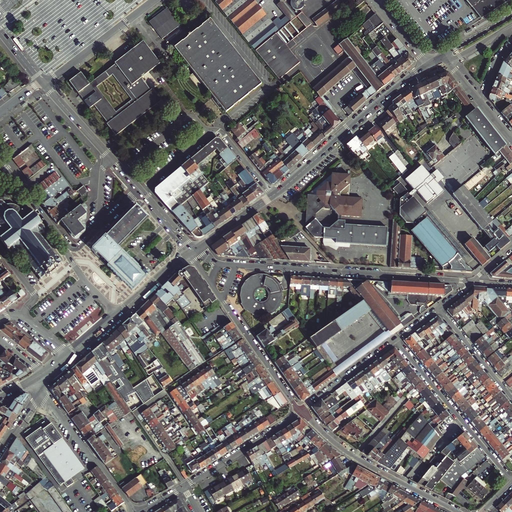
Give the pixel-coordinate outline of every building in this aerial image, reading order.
[(278,0),(280,2),(277,5),(286,16),(279,22),(276,19),(273,22),(253,0),(217,0),(215,2),(236,27),(256,50),(278,80),(300,64),(290,52),(297,46),(294,41),(314,26),(302,12),(296,17),(284,2),(286,0),(278,0)] [(303,6),(304,5),(304,4),(304,3),(304,1),(303,0),(302,0),(292,0),(292,1),(291,2),(291,4),(291,5),(292,6),(292,7),(293,8),(294,9),(295,10),(296,10),(298,10),(299,10),(300,10),(301,9),(302,8),(303,7),(303,6)] [(484,17),(507,0),(466,0),(472,7),(474,5),(484,17)] [(312,19),(317,26),(318,26),(334,13),(342,8),(342,7),(337,1),(312,19)] [(484,17),(474,5),(472,7),(480,17),(481,19),(484,17)] [(167,8),(149,22),(162,39),(180,25),(167,8)] [(364,37),(368,35),(370,33),(383,23),(375,14),(363,25),(368,31),(363,35),(364,37)] [(225,112),(262,83),(210,19),(174,48),(194,72),(189,76),(197,86),(202,83),(209,92),(214,97),(211,99),(215,104),(219,109),(221,107),(225,112)] [(403,70),(410,65),(400,53),(399,54),(392,45),(385,37),(380,41),(389,51),(390,50),(398,60),(396,61),(397,63),(403,70)] [(363,75),(367,81),(376,93),(380,89),(384,86),(372,71),(370,68),(362,58),(348,39),(339,45),(349,58),(356,67),(363,75)] [(401,44),(397,41),(392,45),(399,54),(400,53),(410,65),(413,63),(413,59),(401,44)] [(107,124),(116,136),(161,101),(152,89),(150,90),(141,78),(160,64),(143,42),(115,63),(115,64),(90,84),(81,73),(69,82),(90,108),(94,105),(108,123),(107,124)] [(399,74),(385,57),(376,45),(372,48),(373,50),(372,50),(381,61),(381,63),(394,78),(397,76),(399,74)] [(389,55),(385,57),(399,74),(403,70),(397,63),(396,64),(389,55)] [(511,69),(511,61),(507,57),(503,62),(510,68),(511,69)] [(322,96),(352,70),(356,67),(349,58),(313,89),(319,97),(321,99),(324,103),(326,106),(330,110),(332,109),(322,96)] [(377,67),(389,82),(394,78),(381,63),(379,65),(376,61),(374,63),(377,67)] [(503,62),(497,76),(511,81),(511,69),(510,68),(503,62)] [(363,75),(356,67),(352,70),(364,84),(367,81),(363,75)] [(377,67),(372,71),(384,86),(389,82),(377,67)] [(445,72),(438,76),(447,93),(447,94),(452,91),(458,86),(448,73),(445,72)] [(447,93),(438,76),(432,78),(437,88),(440,87),(444,94),(447,93)] [(511,81),(497,76),(497,77),(496,79),(495,82),(511,88),(511,85),(510,84),(511,81)] [(437,88),(432,78),(426,81),(435,99),(438,97),(434,90),(437,88)] [(19,85),(11,79),(7,83),(14,89),(19,85)] [(371,97),(376,93),(367,81),(364,84),(368,89),(344,109),(349,116),(355,111),(371,97)] [(436,100),(435,99),(426,81),(421,84),(428,99),(431,98),(432,100),(434,99),(435,100),(436,100)] [(508,95),(511,88),(495,82),(492,89),(508,95)] [(10,92),(14,89),(7,83),(4,87),(10,92)] [(430,101),(428,99),(421,84),(415,86),(420,97),(424,104),(430,101)] [(433,121),(424,104),(420,97),(415,86),(409,89),(417,104),(422,115),(427,124),(433,121)] [(466,95),(458,86),(452,91),(465,107),(471,102),(466,95)] [(2,88),(0,91),(0,95),(3,98),(8,94),(2,88)] [(409,89),(401,95),(411,109),(413,107),(409,101),(411,100),(415,106),(417,104),(409,89)] [(508,95),(492,89),(489,96),(489,97),(489,98),(489,99),(490,100),(493,104),(496,97),(499,98),(500,95),(508,99),(508,100),(509,101),(511,104),(511,103),(511,95),(511,96),(508,95)] [(412,111),(411,109),(401,95),(396,99),(408,114),(410,113),(412,116),(415,115),(412,111)] [(405,116),(408,114),(396,99),(392,102),(394,105),(404,118),(406,117),(405,116)] [(511,103),(511,104),(501,113),(505,118),(511,111),(511,103)] [(404,118),(394,105),(389,109),(398,121),(400,122),(405,118),(404,118)] [(316,110),(330,126),(333,130),(338,126),(341,123),(333,114),(330,110),(326,106),(322,109),(320,107),(316,110)] [(395,124),(398,121),(389,109),(386,112),(389,116),(395,124)] [(476,109),(465,118),(481,138),(494,155),(505,146),(495,133),(476,109)] [(311,120),(313,122),(317,127),(325,138),(333,130),(330,126),(326,130),(319,121),(322,118),(316,110),(308,117),(311,120)] [(379,124),(385,132),(395,124),(389,116),(379,124)] [(317,127),(313,122),(311,124),(315,129),(311,133),(320,142),(325,138),(317,127)] [(231,130),(236,136),(244,130),(241,127),(240,128),(237,125),(231,130)] [(368,132),(375,140),(377,143),(384,137),(375,126),(368,132)] [(301,128),(299,130),(300,131),(314,147),(316,145),(320,142),(311,133),(308,130),(305,133),(301,128)] [(238,138),(245,132),(244,130),(236,136),(238,138)] [(297,133),(294,136),(309,152),(314,147),(300,131),(298,132),(299,133),(298,134),(297,133)] [(247,135),(245,132),(238,138),(235,140),(236,141),(237,143),(240,140),(243,138),(246,136),(247,135)] [(358,140),(365,148),(375,140),(368,132),(358,140)] [(461,143),(453,133),(453,132),(450,138),(449,142),(454,149),(461,143)] [(295,151),(302,159),(309,152),(294,136),(293,134),(285,140),(295,151)] [(366,150),(365,148),(358,140),(356,138),(346,146),(351,152),(354,155),(358,159),(367,151),(366,150)] [(196,167),(216,150),(220,154),(227,148),(220,139),(216,139),(208,146),(190,161),(196,167)] [(262,144),(263,146),(268,152),(271,149),(271,148),(265,141),(262,144)] [(278,145),(282,150),(295,165),(297,163),(302,159),(295,151),(290,156),(279,144),(278,145)] [(426,153),(432,160),(435,164),(444,157),(433,144),(428,148),(430,150),(426,153)] [(31,146),(19,155),(21,158),(23,161),(36,151),(34,149),(31,146)] [(495,158),(496,159),(501,154),(508,149),(505,146),(494,155),(492,157),(493,159),(495,158)] [(220,160),(223,165),(226,163),(229,166),(230,165),(236,160),(235,159),(227,148),(220,154),(220,155),(222,158),(220,160)] [(509,165),(511,162),(511,154),(508,149),(501,154),(504,159),(493,167),(495,170),(493,172),(496,176),(497,175),(509,165)] [(286,159),(283,163),(289,171),(295,165),(282,150),(281,151),(282,152),(281,153),(286,159)] [(278,169),(283,176),(289,171),(283,163),(278,157),(275,153),(269,157),(270,158),(274,163),(275,163),(279,169),(278,169)] [(403,175),(408,170),(394,153),(389,158),(403,175)] [(264,166),(277,182),(283,176),(278,169),(279,169),(275,163),(274,163),(270,158),(265,163),(261,157),(259,160),(260,161),(264,166)] [(32,172),(34,175),(47,165),(42,160),(30,169),(32,172)] [(190,161),(181,168),(200,190),(204,187),(209,182),(207,181),(196,167),(190,161)] [(255,165),(259,170),(264,166),(260,161),(255,165)] [(421,165),(404,179),(414,190),(415,189),(417,192),(426,203),(431,199),(432,200),(443,191),(437,184),(439,182),(432,174),(430,175),(421,165)] [(274,185),(277,182),(264,166),(259,170),(271,185),(274,185)] [(200,190),(181,168),(156,189),(156,193),(170,209),(172,212),(181,206),(186,201),(187,200),(192,196),(200,190)] [(467,191),(469,190),(476,184),(483,178),(487,175),(483,169),(462,186),(463,186),(467,191)] [(40,195),(48,188),(61,179),(55,172),(35,188),(40,195)] [(488,184),(495,177),(491,172),(487,175),(483,178),(488,184)] [(215,174),(207,181),(209,182),(212,180),(217,176),(215,174)] [(247,182),(245,184),(256,199),(264,194),(254,181),(248,174),(243,177),(247,182)] [(348,198),(350,176),(331,175),(307,195),(307,203),(315,196),(326,196),(325,206),(329,207),(338,216),(337,221),(341,221),(342,216),(360,218),(362,199),(348,198)] [(246,193),(242,195),(249,204),(256,199),(245,184),(244,183),(243,184),(242,183),(243,182),(242,180),(242,181),(240,178),(238,180),(239,182),(239,183),(246,193)] [(442,268),(442,270),(472,272),(472,271),(464,261),(429,221),(430,220),(428,217),(426,219),(423,215),(426,213),(413,197),(412,198),(411,197),(408,195),(408,194),(409,193),(401,183),(393,189),(401,199),(400,200),(399,216),(406,224),(413,224),(416,227),(411,232),(434,259),(441,267),(442,268)] [(235,195),(237,198),(244,208),(249,204),(242,195),(239,191),(237,192),(235,189),(237,188),(234,184),(229,187),(235,195)] [(83,196),(89,191),(85,185),(78,190),(83,196)] [(500,251),(510,242),(507,239),(501,233),(492,221),(463,186),(453,194),(480,227),(482,230),(492,241),(486,246),(491,251),(496,247),(500,251)] [(53,194),(48,188),(40,195),(43,199),(40,202),(48,213),(49,213),(49,214),(60,205),(74,194),(70,189),(55,202),(54,201),(55,200),(52,195),(53,194)] [(192,196),(199,205),(200,207),(204,204),(206,208),(210,205),(209,204),(208,201),(202,192),(200,190),(192,196)] [(18,252),(19,251),(22,255),(21,256),(22,256),(26,260),(25,261),(26,261),(30,265),(29,266),(29,267),(30,266),(34,270),(33,271),(33,272),(34,271),(36,273),(35,273),(35,274),(36,273),(40,279),(39,279),(40,280),(41,279),(41,280),(42,280),(41,279),(46,275),(46,276),(47,277),(48,277),(49,276),(50,276),(57,271),(56,270),(57,270),(58,269),(58,268),(58,267),(57,266),(61,263),(62,264),(62,263),(63,262),(62,262),(61,262),(57,257),(58,256),(57,256),(55,255),(56,254),(55,253),(55,254),(51,249),(52,249),(52,248),(51,249),(47,244),(48,244),(48,243),(47,244),(43,239),(44,239),(44,238),(43,239),(40,235),(41,235),(42,234),(43,234),(43,233),(44,234),(45,233),(44,232),(44,231),(45,230),(44,228),(44,227),(45,227),(44,226),(43,227),(42,225),(43,225),(42,224),(43,223),(42,223),(41,223),(34,214),(35,214),(34,213),(33,213),(32,213),(32,212),(31,211),(32,210),(31,210),(30,210),(28,210),(27,210),(26,210),(26,209),(25,209),(25,210),(24,211),(23,212),(23,213),(22,212),(23,211),(21,210),(20,209),(18,208),(19,207),(18,207),(18,208),(16,207),(15,206),(15,205),(14,205),(14,204),(10,199),(10,198),(9,199),(5,193),(5,192),(4,193),(0,196),(0,228),(0,229),(1,228),(1,229),(0,229),(0,241),(1,242),(7,249),(7,250),(6,251),(7,251),(8,251),(9,251),(10,252),(10,253),(10,254),(10,255),(11,254),(12,254),(13,255),(14,255),(15,255),(15,256),(16,255),(16,254),(17,254),(18,253),(18,252)] [(236,213),(224,195),(222,193),(220,194),(225,201),(222,203),(223,205),(232,216),(235,214),(236,213)] [(226,194),(224,195),(236,213),(244,208),(237,198),(234,200),(232,197),(230,199),(226,194)] [(192,196),(187,200),(194,209),(199,205),(192,196)] [(306,214),(316,214),(325,206),(326,196),(315,196),(307,203),(306,214)] [(63,207),(60,205),(49,214),(53,219),(65,210),(67,208),(75,202),(73,200),(68,204),(67,204),(63,207)] [(222,223),(227,220),(214,202),(213,201),(209,204),(210,205),(222,223)] [(214,202),(227,220),(232,216),(223,205),(220,207),(216,201),(214,202)] [(82,229),(85,229),(86,214),(87,207),(84,204),(84,203),(71,214),(69,216),(61,222),(68,232),(73,238),(74,239),(80,234),(80,230),(82,229)] [(104,256),(110,262),(107,266),(114,272),(132,290),(146,277),(146,276),(137,267),(137,266),(131,260),(131,261),(118,248),(129,236),(147,218),(148,218),(149,218),(136,205),(135,205),(136,206),(103,240),(102,239),(104,242),(103,243),(103,244),(102,245),(102,246),(101,247),(101,248),(101,250),(101,251),(102,252),(102,253),(103,255),(104,256)] [(215,228),(222,223),(210,205),(206,208),(202,211),(203,212),(211,224),(211,223),(215,228)] [(193,220),(181,206),(172,212),(193,235),(194,236),(195,237),(196,237),(197,237),(198,238),(199,238),(200,238),(201,238),(202,237),(203,237),(204,236),(196,224),(193,220)] [(65,210),(53,219),(57,225),(58,225),(58,224),(61,222),(69,216),(65,210)] [(426,213),(423,215),(426,219),(428,217),(430,220),(429,221),(464,261),(469,257),(429,210),(426,213)] [(203,218),(196,224),(204,236),(206,234),(215,228),(211,223),(211,224),(203,212),(201,214),(203,218)] [(267,226),(259,213),(253,218),(261,230),(267,226)] [(246,222),(241,225),(246,233),(254,248),(263,242),(257,232),(261,230),(253,218),(246,222)] [(315,219),(306,219),(305,228),(314,238),(323,238),(323,239),(336,240),(336,243),(350,244),(386,247),(387,228),(345,225),(345,221),(341,221),(337,221),(329,229),(324,229),(315,219)] [(412,236),(406,235),(407,232),(401,232),(401,229),(393,220),(392,229),(392,237),(390,267),(422,269),(422,259),(422,258),(411,257),(412,236)] [(230,231),(231,232),(242,248),(243,247),(242,245),(240,241),(241,240),(252,259),(260,259),(254,248),(246,233),(241,225),(240,224),(230,231)] [(290,240),(301,232),(296,225),(287,231),(285,233),(290,240)] [(504,230),(501,233),(507,239),(510,237),(505,231),(504,230)] [(242,248),(231,232),(223,238),(235,255),(235,257),(249,258),(249,257),(242,248)] [(267,239),(263,242),(254,248),(260,259),(289,261),(281,248),(280,247),(276,239),(273,235),(267,239)] [(235,255),(223,238),(212,246),(219,256),(235,257),(235,255)] [(462,244),(482,266),(490,259),(486,255),(482,250),(472,238),(466,243),(465,242),(462,244)] [(107,266),(110,262),(104,256),(103,255),(102,253),(102,252),(101,251),(101,250),(101,248),(101,247),(102,246),(102,245),(103,244),(103,243),(104,242),(102,239),(91,250),(107,266)] [(349,248),(350,244),(336,243),(336,240),(323,239),(323,243),(324,246),(328,246),(336,251),(339,247),(349,248)] [(486,246),(482,250),(486,255),(491,251),(486,246)] [(310,250),(281,248),(289,261),(301,262),(309,262),(310,250)] [(433,260),(433,267),(441,267),(434,259),(433,260)] [(490,274),(492,277),(511,278),(511,266),(510,264),(509,266),(505,261),(490,274)] [(190,286),(182,292),(191,304),(182,310),(190,320),(203,311),(202,309),(205,307),(206,309),(217,301),(212,294),(194,269),(188,268),(181,271),(182,273),(181,273),(180,272),(180,273),(179,273),(178,274),(178,276),(177,276),(181,280),(183,278),(190,286)] [(0,282),(3,280),(8,277),(11,275),(9,272),(8,271),(0,276),(0,282)] [(168,282),(173,288),(175,286),(182,292),(190,286),(183,278),(181,280),(177,276),(176,274),(171,279),(168,282)] [(281,287),(279,284),(278,282),(274,278),(267,275),(260,274),(253,276),(252,277),(247,281),(246,282),(242,288),(241,295),(242,303),(247,310),(248,311),(253,314),(253,315),(261,317),(261,316),(268,315),(269,316),(275,312),(278,309),(279,307),(280,305),(281,304),(282,301),(282,298),(282,297),(282,291),(281,287)] [(301,290),(302,276),(298,276),(292,276),(290,286),(297,287),(297,293),(301,293),(301,290)] [(311,277),(302,276),(301,290),(307,290),(307,296),(310,296),(311,277)] [(320,286),(320,278),(311,277),(310,296),(309,302),(311,302),(311,298),(312,298),(312,296),(313,288),(317,288),(316,293),(319,293),(320,286)] [(328,287),(329,278),(320,278),(320,286),(328,287)] [(337,295),(338,279),(329,278),(328,287),(328,294),(330,294),(337,295)] [(309,339),(313,344),(316,348),(317,350),(321,355),(325,360),(329,365),(329,366),(334,363),(321,345),(325,342),(370,311),(371,309),(377,317),(376,318),(386,330),(387,331),(388,330),(392,335),(398,331),(415,318),(412,314),(408,313),(401,319),(399,316),(396,319),(387,307),(368,284),(370,281),(347,279),(364,300),(355,306),(352,308),(340,317),(335,321),(325,327),(315,334),(309,339)] [(345,279),(343,279),(342,287),(348,288),(353,294),(353,295),(358,301),(353,304),(355,306),(364,300),(347,279),(345,279)] [(7,293),(5,295),(12,304),(13,303),(18,300),(14,295),(3,280),(0,282),(0,286),(1,285),(7,293)] [(391,282),(378,281),(377,284),(388,293),(408,294),(407,299),(407,300),(410,305),(423,306),(425,304),(426,305),(420,310),(419,312),(421,314),(429,308),(427,305),(432,301),(432,295),(442,296),(443,297),(453,290),(451,285),(428,284),(391,282)] [(173,288),(168,282),(161,289),(167,295),(169,294),(173,298),(174,298),(182,310),(191,304),(182,292),(175,286),(173,288)] [(474,287),(474,289),(472,309),(476,309),(476,310),(476,311),(478,312),(477,312),(483,312),(483,310),(482,310),(482,308),(478,308),(478,300),(483,301),(484,301),(486,300),(486,290),(486,288),(474,287)] [(0,296),(2,299),(0,299),(0,301),(5,308),(12,304),(5,295),(0,288),(0,296)] [(507,288),(490,288),(492,290),(493,291),(496,296),(497,297),(501,303),(502,304),(506,301),(506,299),(507,288)] [(25,294),(21,289),(14,295),(18,300),(25,294)] [(167,295),(161,289),(158,292),(155,295),(165,306),(173,298),(169,294),(167,295)] [(468,293),(462,298),(466,303),(471,310),(472,309),(474,289),(468,293)] [(486,300),(484,301),(496,317),(493,319),(489,322),(493,327),(496,324),(510,313),(505,307),(502,304),(501,303),(497,297),(496,296),(493,291),(492,290),(486,290),(486,300)] [(151,299),(149,300),(151,303),(170,329),(178,323),(174,316),(165,306),(155,295),(151,299)] [(462,298),(457,301),(463,310),(469,317),(470,317),(474,313),(471,310),(466,303),(462,298)] [(151,303),(149,300),(141,309),(155,327),(165,339),(170,345),(184,363),(185,365),(190,371),(196,367),(180,345),(170,329),(151,303)] [(457,301),(452,305),(458,313),(462,318),(464,316),(466,319),(469,317),(463,310),(457,301)] [(399,316),(390,304),(387,307),(396,319),(399,316)] [(458,313),(452,305),(447,308),(447,311),(459,325),(462,322),(465,326),(467,324),(464,321),(462,318),(459,320),(455,315),(458,313)] [(265,347),(268,345),(270,346),(273,344),(273,341),(294,326),(296,329),(300,325),(299,324),(298,323),(288,308),(282,313),(289,322),(290,321),(291,322),(280,330),(275,334),(273,332),(275,331),(272,326),(269,327),(270,329),(269,332),(267,330),(257,337),(264,348),(265,347)] [(161,342),(165,339),(155,327),(141,309),(135,314),(143,323),(142,324),(146,329),(147,330),(150,327),(161,342)] [(501,329),(511,320),(511,316),(511,315),(510,313),(496,324),(501,329)] [(130,319),(147,338),(150,335),(145,329),(146,329),(142,324),(143,323),(135,314),(130,319)] [(437,316),(433,319),(444,331),(446,330),(449,333),(446,335),(447,337),(448,338),(453,334),(439,317),(437,316)] [(133,333),(141,343),(143,341),(147,338),(130,319),(129,319),(129,320),(123,325),(122,326),(130,336),(133,333)] [(433,319),(429,322),(440,335),(442,333),(443,335),(444,333),(443,332),(444,331),(433,319)] [(471,321),(469,322),(467,324),(465,326),(462,328),(466,333),(475,325),(471,320),(471,321)] [(511,328),(511,320),(501,329),(505,334),(511,328)] [(482,323),(480,321),(475,325),(484,335),(488,331),(482,323)] [(429,322),(425,325),(436,338),(437,339),(438,338),(437,336),(440,335),(429,322)] [(0,330),(11,339),(18,329),(11,323),(9,323),(5,326),(4,325),(0,330)] [(178,323),(170,329),(180,345),(184,342),(185,345),(190,341),(180,326),(178,323)] [(215,337),(217,340),(235,328),(234,325),(232,323),(214,335),(215,337)] [(436,338),(425,325),(421,328),(431,341),(436,338)] [(125,340),(137,358),(142,354),(147,350),(149,349),(143,341),(141,343),(133,333),(130,336),(122,326),(119,328),(117,330),(125,340)] [(235,328),(217,340),(220,345),(227,340),(239,332),(238,331),(235,328)] [(427,346),(432,342),(431,341),(421,328),(416,332),(421,339),(423,337),(427,342),(428,341),(428,342),(425,344),(427,346)] [(18,329),(11,339),(18,345),(25,335),(18,329)] [(478,348),(491,338),(490,336),(494,333),(491,329),(488,331),(484,335),(474,343),(478,348)] [(377,347),(392,335),(388,330),(387,331),(386,330),(361,349),(332,370),(337,376),(344,371),(365,355),(377,347)] [(124,341),(117,331),(112,335),(121,348),(122,349),(124,348),(127,352),(130,350),(124,341)] [(239,332),(227,340),(229,342),(222,347),(224,350),(242,337),(239,332)] [(404,341),(410,349),(417,343),(418,342),(420,341),(421,340),(421,339),(416,332),(404,341)] [(453,334),(448,338),(442,343),(441,344),(437,348),(438,350),(442,347),(444,349),(457,339),(453,334)] [(49,354),(25,335),(18,345),(42,363),(49,354)] [(121,348),(112,335),(108,339),(102,344),(112,357),(119,368),(124,365),(114,350),(117,349),(118,350),(121,348)] [(482,353),(495,343),(493,340),(496,338),(494,335),(491,338),(478,348),(482,353)] [(239,347),(246,343),(243,339),(236,343),(237,345),(231,349),(233,351),(239,347)] [(460,342),(457,339),(444,349),(440,352),(442,354),(442,355),(446,352),(447,354),(460,343),(460,342)] [(185,345),(184,342),(180,345),(196,367),(205,362),(193,344),(190,341),(185,345)] [(325,342),(321,345),(334,363),(338,360),(325,342)] [(241,350),(233,355),(234,357),(230,359),(232,362),(233,364),(237,361),(239,360),(238,358),(251,350),(246,343),(239,347),(241,350)] [(423,350),(417,343),(410,349),(414,353),(416,356),(423,350)] [(464,347),(460,343),(447,354),(451,358),(464,347)] [(499,347),(495,343),(482,353),(486,358),(499,347)] [(95,350),(92,353),(104,370),(112,382),(113,384),(117,381),(121,386),(117,389),(119,393),(127,403),(131,402),(128,396),(136,393),(144,404),(155,396),(146,379),(133,388),(119,368),(112,357),(102,344),(95,350)] [(230,347),(225,351),(230,359),(234,357),(233,355),(231,352),(233,351),(231,349),(230,347)] [(455,363),(468,352),(464,347),(451,358),(453,360),(455,363)] [(382,356),(388,364),(400,354),(395,348),(393,348),(382,356)] [(423,350),(416,356),(420,360),(428,354),(424,349),(423,350)] [(142,354),(137,358),(145,369),(149,365),(145,359),(150,356),(147,350),(142,354)] [(253,353),(251,350),(238,358),(239,360),(237,361),(238,363),(239,364),(244,361),(254,354),(253,353)] [(4,352),(0,356),(0,368),(1,369),(13,375),(13,366),(16,359),(6,351),(4,352)] [(431,351),(428,354),(420,360),(423,365),(434,356),(433,354),(431,351)] [(437,357),(442,354),(440,352),(434,356),(423,365),(427,369),(439,360),(437,357)] [(471,356),(468,352),(455,363),(458,367),(471,356)] [(493,367),(505,357),(503,354),(500,357),(496,352),(487,359),(493,367)] [(104,386),(112,382),(104,370),(92,353),(87,357),(84,359),(90,368),(91,367),(100,380),(104,386)] [(244,361),(239,364),(243,370),(247,367),(258,360),(254,354),(244,361)] [(283,356),(275,362),(274,363),(278,368),(294,357),(292,354),(285,359),(283,356)] [(405,360),(400,354),(388,364),(387,365),(391,370),(405,360)] [(278,368),(282,374),(296,364),(293,360),(297,358),(296,356),(294,357),(278,368)] [(381,358),(377,360),(387,373),(388,373),(391,370),(387,365),(388,364),(382,356),(381,358)] [(475,361),(471,356),(458,367),(455,370),(456,371),(457,372),(461,369),(462,371),(475,361)] [(497,372),(504,367),(511,361),(511,359),(511,356),(507,359),(505,357),(493,367),(497,372)] [(27,368),(16,359),(13,366),(13,375),(12,380),(19,376),(27,372),(27,368)] [(94,384),(100,380),(91,367),(90,368),(84,359),(78,364),(75,366),(86,380),(89,385),(91,387),(94,384)] [(158,359),(154,362),(156,366),(147,373),(148,375),(150,375),(153,373),(158,369),(162,366),(158,359)] [(428,371),(431,374),(444,363),(440,359),(439,360),(427,369),(428,371)] [(261,364),(258,360),(247,367),(243,370),(245,373),(239,376),(241,378),(245,375),(248,373),(252,371),(251,370),(261,364)] [(377,360),(372,364),(386,382),(388,381),(384,377),(388,374),(387,373),(377,360)] [(405,360),(391,370),(388,373),(390,376),(393,374),(397,371),(399,374),(409,365),(405,360)] [(431,374),(435,379),(448,368),(446,365),(449,362),(448,361),(447,361),(446,362),(445,362),(444,363),(431,374)] [(478,365),(475,361),(462,371),(466,376),(469,373),(478,365)] [(266,371),(261,364),(251,370),(252,371),(248,373),(245,375),(248,380),(244,383),(245,385),(266,371)] [(296,364),(282,374),(283,375),(286,379),(295,373),(299,370),(300,369),(298,367),(293,370),(292,369),(297,365),(296,364)] [(386,382),(372,364),(367,368),(379,383),(382,381),(384,384),(386,382)] [(409,365),(399,374),(396,376),(400,382),(414,371),(409,365)] [(448,368),(435,379),(439,384),(448,376),(446,374),(453,368),(451,365),(448,368)] [(482,369),(478,365),(469,373),(466,376),(468,378),(470,376),(471,378),(482,369)] [(73,377),(77,383),(80,381),(83,385),(85,388),(89,385),(86,380),(75,366),(71,370),(75,375),(73,377)] [(162,366),(158,369),(163,376),(161,377),(159,375),(157,377),(164,387),(172,381),(168,376),(169,375),(162,366)] [(210,366),(205,369),(207,372),(211,378),(215,383),(217,386),(222,383),(210,366)] [(365,370),(362,371),(377,391),(378,390),(376,386),(377,385),(379,387),(381,386),(379,383),(367,368),(365,370)] [(13,375),(1,369),(0,371),(0,378),(4,385),(12,380),(13,375)] [(207,372),(205,369),(200,372),(206,381),(210,387),(212,385),(215,383),(211,378),(207,372)] [(470,379),(469,380),(473,385),(480,378),(486,374),(484,372),(482,369),(471,378),(470,379)] [(71,370),(64,376),(76,392),(74,394),(78,398),(82,404),(83,403),(84,404),(87,402),(83,398),(87,395),(77,383),(73,377),(75,375),(71,370)] [(311,385),(297,395),(301,401),(304,401),(337,376),(332,370),(312,385),(311,385)] [(249,389),(257,384),(269,376),(266,371),(245,385),(243,386),(241,388),(242,390),(246,387),(248,386),(249,387),(248,387),(249,389)] [(362,371),(357,375),(367,389),(370,393),(373,391),(374,393),(377,391),(362,371)] [(414,371),(400,382),(397,385),(399,387),(408,380),(410,383),(418,376),(414,371)] [(200,372),(196,376),(201,384),(205,390),(210,387),(206,381),(200,372)] [(286,379),(290,384),(299,378),(303,375),(301,372),(297,375),(295,373),(286,379)] [(439,384),(443,388),(456,378),(452,373),(448,376),(439,384)] [(476,389),(489,378),(486,374),(480,378),(473,385),(476,389)] [(367,389),(357,375),(352,379),(362,392),(367,389)] [(76,392),(64,376),(59,380),(71,397),(74,394),(76,392)] [(196,376),(191,379),(197,387),(201,393),(205,390),(201,384),(196,376)] [(249,389),(253,395),(262,389),(273,382),(269,376),(257,384),(249,389)] [(422,381),(418,376),(410,383),(403,388),(401,390),(401,391),(403,393),(406,390),(408,393),(414,388),(422,381)] [(299,378),(290,384),(293,390),(307,380),(305,377),(300,381),(299,378)] [(443,388),(447,393),(460,382),(456,378),(443,388)] [(493,382),(489,378),(476,389),(475,390),(473,392),(475,394),(478,392),(480,394),(493,382)] [(191,379),(186,382),(192,390),(196,396),(198,395),(200,398),(203,396),(201,393),(197,387),(191,379)] [(70,397),(71,397),(59,380),(56,383),(65,396),(68,399),(70,397)] [(307,380),(293,390),(297,395),(311,385),(307,380)] [(460,382),(447,393),(450,397),(451,398),(464,387),(462,385),(465,382),(463,380),(461,382),(460,382)] [(419,393),(427,387),(422,381),(414,388),(408,393),(413,398),(419,393)] [(112,382),(104,386),(105,387),(118,405),(125,416),(132,411),(127,403),(119,393),(117,389),(113,384),(112,382)] [(192,390),(186,382),(181,385),(185,391),(187,393),(188,394),(190,398),(191,399),(196,396),(192,390)] [(279,391),(273,382),(262,389),(269,399),(280,392),(279,391)] [(497,387),(493,382),(480,394),(483,398),(497,387)] [(65,396),(56,383),(51,388),(50,390),(56,397),(59,401),(65,396)] [(345,390),(348,395),(352,400),(357,396),(347,383),(342,387),(336,391),(339,395),(345,390)] [(178,391),(177,389),(169,394),(173,399),(185,391),(181,385),(179,387),(181,390),(178,391)] [(433,395),(427,387),(419,393),(422,398),(419,400),(422,404),(433,395)] [(464,387),(451,398),(455,403),(468,392),(466,390),(464,387)] [(491,400),(501,392),(497,387),(483,398),(486,401),(487,403),(488,402),(491,400)] [(400,389),(396,394),(400,399),(404,395),(403,393),(401,391),(401,390),(400,389)] [(178,406),(185,401),(183,398),(188,394),(187,393),(185,391),(173,399),(178,406)] [(280,392),(269,399),(267,401),(268,402),(279,409),(288,403),(280,392)] [(468,392),(455,403),(459,408),(471,398),(468,395),(469,394),(468,392)] [(491,400),(488,402),(489,403),(488,404),(485,407),(486,407),(487,408),(487,409),(488,410),(491,407),(504,396),(501,392),(491,400)] [(330,394),(311,407),(315,412),(325,404),(325,405),(334,399),(331,395),(333,393),(330,394)] [(15,401),(14,401),(23,406),(29,396),(26,394),(25,395),(25,394),(21,397),(19,398),(18,399),(18,398),(15,400),(15,401)] [(400,399),(396,394),(392,398),(397,403),(400,399)] [(433,395),(422,404),(427,410),(421,415),(422,416),(431,409),(439,402),(433,395)] [(59,401),(64,408),(73,401),(70,397),(68,399),(65,396),(59,401)] [(340,409),(322,422),(327,426),(342,414),(341,412),(342,411),(343,413),(350,409),(360,401),(357,396),(352,400),(340,409)] [(504,396),(491,407),(493,409),(490,412),(491,413),(491,414),(492,414),(495,411),(498,409),(508,401),(504,396)] [(471,398),(459,408),(463,413),(475,402),(476,402),(472,397),(471,398)] [(68,414),(74,409),(73,407),(76,404),(78,407),(82,404),(78,398),(73,401),(64,408),(68,414)] [(397,403),(392,398),(387,403),(393,407),(397,403)] [(325,404),(315,412),(319,417),(336,404),(337,403),(334,399),(325,405),(325,404)] [(414,406),(410,402),(409,400),(405,405),(409,409),(410,410),(414,406)] [(8,409),(9,410),(17,415),(23,406),(14,401),(11,405),(8,404),(3,407),(8,409)] [(185,401),(178,406),(183,414),(190,408),(192,407),(195,405),(194,404),(193,402),(188,406),(185,401)] [(360,401),(350,409),(353,413),(354,412),(363,405),(360,401)] [(372,405),(367,409),(381,422),(389,412),(382,406),(377,402),(377,401),(372,405)] [(499,416),(511,405),(510,403),(508,401),(498,409),(495,411),(497,413),(498,414),(499,416)] [(393,407),(387,403),(387,402),(382,406),(389,412),(393,407)] [(442,406),(439,402),(431,409),(437,415),(427,422),(429,424),(446,410),(442,406)] [(475,402),(463,413),(467,417),(479,407),(475,402)] [(78,407),(74,409),(68,414),(72,419),(76,415),(77,416),(82,412),(88,420),(94,415),(92,413),(84,404),(83,403),(82,404),(78,407)] [(103,403),(97,408),(99,411),(105,406),(103,403)] [(155,404),(141,414),(145,419),(159,409),(155,404)] [(336,404),(319,417),(320,419),(322,422),(340,409),(336,404)] [(118,405),(111,410),(118,419),(119,420),(125,416),(118,405)] [(192,407),(190,408),(183,414),(188,421),(195,416),(192,411),(197,408),(197,407),(195,405),(192,407)] [(197,407),(197,408),(200,412),(202,414),(205,411),(200,405),(197,407)] [(503,420),(511,412),(511,405),(499,416),(503,420)] [(101,416),(102,417),(106,414),(109,411),(105,406),(99,411),(97,413),(94,415),(88,420),(78,428),(80,431),(91,422),(92,423),(101,416)] [(3,407),(0,408),(0,411),(1,413),(0,413),(0,416),(3,418),(4,417),(5,415),(9,410),(8,409),(3,407)] [(479,407),(467,417),(469,420),(471,422),(487,409),(487,408),(486,407),(482,410),(480,407),(479,407)] [(270,425),(265,418),(261,412),(260,410),(257,412),(255,408),(252,410),(257,418),(264,429),(270,425)] [(159,409),(145,419),(148,424),(156,418),(155,416),(161,412),(159,409)] [(342,414),(327,426),(332,431),(338,427),(337,426),(339,424),(338,423),(347,416),(348,417),(353,413),(350,409),(343,413),(342,414)] [(487,409),(471,422),(475,427),(488,416),(486,414),(487,413),(488,415),(491,413),(490,412),(488,410),(487,409)] [(9,410),(5,415),(9,417),(8,419),(7,422),(12,425),(18,416),(17,415),(9,410)] [(118,419),(111,410),(109,411),(106,414),(113,422),(115,421),(118,419)] [(249,417),(249,418),(259,432),(264,429),(257,418),(252,410),(251,411),(253,415),(249,417)] [(450,415),(446,410),(429,424),(430,425),(431,427),(435,424),(436,425),(432,428),(433,430),(437,427),(443,422),(442,422),(450,415)] [(78,428),(88,420),(82,412),(77,416),(76,415),(72,419),(71,419),(78,428)] [(511,412),(503,420),(506,425),(511,420),(511,412)] [(148,424),(152,429),(166,419),(162,414),(156,418),(148,424)] [(274,422),(276,421),(272,414),(265,418),(270,425),(274,422)] [(407,430),(399,439),(409,447),(410,448),(415,452),(419,456),(432,444),(440,438),(433,430),(432,428),(431,427),(430,425),(429,424),(427,422),(422,416),(421,415),(421,414),(411,426),(407,430)] [(84,436),(96,427),(95,427),(94,425),(103,418),(102,417),(101,416),(92,423),(91,422),(80,431),(83,434),(84,436)] [(198,420),(195,416),(188,421),(193,428),(205,419),(205,418),(203,416),(198,420)] [(488,416),(475,427),(479,432),(492,421),(488,416)] [(3,418),(2,419),(0,422),(8,428),(9,429),(12,425),(7,422),(8,419),(4,417),(3,418)] [(238,423),(240,426),(248,439),(254,436),(244,421),(242,418),(239,419),(241,422),(238,423)] [(249,418),(244,421),(254,436),(257,433),(259,432),(249,418)] [(166,419),(152,429),(155,434),(169,424),(166,419)] [(205,419),(193,428),(198,435),(200,433),(205,430),(203,427),(208,423),(207,422),(205,419)] [(492,421),(479,432),(482,436),(483,437),(490,431),(496,426),(494,424),(497,421),(495,419),(493,420),(492,421)] [(291,425),(295,430),(299,436),(294,442),(294,443),(295,446),(298,444),(301,441),(312,430),(302,420),(299,420),(291,425)] [(110,427),(123,445),(126,443),(128,441),(115,421),(113,422),(109,425),(110,427)] [(340,430),(346,435),(348,433),(356,439),(362,431),(351,422),(341,430),(340,430)] [(41,428),(26,439),(60,486),(64,483),(67,488),(75,483),(71,478),(84,469),(63,439),(62,437),(52,424),(43,430),(41,428)] [(120,447),(123,445),(110,427),(109,425),(108,424),(105,427),(105,428),(119,447),(118,448),(121,453),(122,452),(124,455),(126,454),(120,447)] [(169,424),(155,434),(158,438),(173,429),(169,424)] [(97,429),(96,427),(84,436),(87,441),(94,436),(103,428),(101,425),(97,429)] [(295,430),(291,425),(286,428),(289,434),(295,430)] [(234,428),(232,429),(233,430),(234,429),(243,442),(248,439),(240,426),(238,427),(237,426),(234,428)] [(465,433),(459,426),(442,440),(443,441),(447,447),(465,433)] [(442,433),(437,427),(433,430),(440,438),(444,435),(442,433)] [(294,442),(289,434),(286,428),(281,432),(286,440),(288,439),(292,444),(294,443),(294,442)] [(394,435),(392,438),(373,460),(378,463),(398,441),(399,439),(407,430),(404,428),(396,437),(394,435)] [(173,429),(158,438),(161,441),(162,443),(176,433),(173,429)] [(233,430),(232,429),(228,431),(238,446),(243,442),(234,429),(233,430)] [(233,449),(227,441),(224,436),(223,436),(222,435),(223,434),(220,430),(218,432),(222,438),(219,440),(227,452),(233,449)] [(310,442),(317,434),(316,433),(312,430),(301,441),(304,443),(302,447),(303,448),(304,449),(305,448),(310,442)] [(361,452),(367,456),(383,439),(387,434),(382,430),(375,437),(361,452)] [(230,439),(227,441),(233,449),(238,446),(228,431),(226,432),(227,433),(226,434),(230,439)] [(483,437),(484,438),(489,445),(501,435),(498,432),(494,435),(490,431),(483,437)] [(288,444),(286,440),(281,432),(276,435),(284,447),(288,444)] [(176,433),(162,443),(165,448),(179,438),(176,433)] [(447,447),(441,453),(454,463),(457,459),(459,462),(477,448),(470,439),(465,433),(447,447)] [(319,437),(317,434),(310,442),(314,446),(321,438),(319,437)] [(492,448),(494,451),(502,444),(507,440),(502,434),(501,435),(489,445),(492,448)] [(97,440),(94,436),(87,441),(98,456),(105,465),(106,465),(108,467),(113,463),(111,460),(118,456),(116,454),(112,456),(102,442),(106,439),(103,435),(97,440)] [(265,441),(271,450),(276,446),(282,455),(287,452),(284,447),(276,435),(265,441)] [(383,439),(367,456),(373,460),(392,438),(390,436),(385,441),(383,439)] [(169,453),(181,446),(184,443),(187,442),(189,440),(187,437),(181,441),(179,438),(165,448),(169,453)] [(213,442),(222,456),(224,454),(227,452),(219,440),(217,437),(212,441),(213,442)] [(40,469),(19,440),(17,438),(9,450),(21,461),(27,466),(43,479),(46,477),(40,469)] [(322,439),(315,446),(316,448),(310,453),(308,451),(307,452),(310,457),(316,453),(319,451),(326,443),(322,439)] [(398,441),(378,463),(390,470),(410,448),(409,447),(399,439),(398,441)] [(212,441),(212,440),(207,444),(217,459),(222,456),(213,442),(212,441)] [(502,444),(494,451),(498,456),(506,449),(511,445),(507,440),(502,444)] [(262,443),(268,452),(271,450),(265,441),(262,443)] [(120,447),(126,454),(126,455),(132,451),(126,443),(123,445),(120,447)] [(201,469),(193,457),(184,443),(181,446),(186,453),(184,454),(188,459),(184,461),(192,473),(196,470),(197,472),(199,471),(201,469)] [(260,445),(265,454),(268,452),(262,443),(260,445)] [(335,450),(326,443),(319,451),(316,453),(310,457),(307,458),(303,461),(296,464),(295,465),(297,469),(314,458),(318,464),(323,461),(322,460),(325,458),(327,459),(335,450)] [(217,459),(207,444),(201,447),(212,463),(213,462),(217,459)] [(506,449),(498,456),(502,461),(508,456),(511,452),(511,444),(511,445),(506,449)] [(196,455),(193,457),(201,469),(207,466),(196,450),(193,446),(191,447),(196,455)] [(201,447),(196,450),(207,466),(212,463),(201,447)] [(454,463),(447,471),(442,478),(440,480),(451,489),(448,493),(455,497),(467,481),(471,483),(473,480),(476,477),(466,472),(485,457),(477,448),(459,462),(457,459),(454,463)] [(8,449),(3,458),(10,463),(11,461),(15,464),(16,462),(22,466),(24,469),(27,466),(21,461),(9,450),(8,449)] [(247,454),(248,457),(258,474),(259,474),(256,468),(259,467),(262,472),(263,471),(252,450),(246,454),(247,454)] [(322,465),(323,467),(331,461),(338,457),(341,455),(335,450),(327,459),(325,458),(322,460),(323,461),(318,464),(320,466),(322,465)] [(307,458),(310,457),(307,452),(300,456),(303,461),(307,458)] [(277,476),(275,471),(272,466),(265,454),(262,456),(266,463),(267,466),(270,470),(274,478),(275,477),(277,476)] [(300,456),(293,460),(296,464),(303,461),(300,456)] [(502,461),(504,464),(510,458),(508,456),(502,461)] [(323,467),(321,468),(323,471),(332,465),(337,473),(345,468),(338,457),(331,461),(323,467)] [(13,472),(19,476),(22,472),(14,466),(15,464),(11,461),(10,463),(3,458),(0,461),(0,462),(1,463),(13,472)] [(295,465),(296,464),(293,460),(286,464),(289,469),(295,465)] [(24,479),(19,476),(13,472),(1,463),(0,464),(0,474),(5,478),(7,475),(10,477),(12,475),(22,482),(24,479)] [(286,471),(289,469),(286,464),(284,465),(275,471),(277,476),(286,471)] [(442,478),(447,471),(433,464),(417,484),(424,487),(431,491),(440,480),(442,478)] [(355,486),(363,469),(357,466),(357,467),(353,465),(346,469),(338,474),(341,478),(348,473),(352,476),(346,488),(351,491),(351,492),(353,488),(355,486)] [(98,466),(91,471),(96,478),(103,473),(98,466)] [(243,485),(253,480),(246,468),(242,470),(243,471),(237,475),(243,485)] [(373,475),(363,469),(355,486),(361,489),(368,484),(373,475)] [(158,472),(168,489),(174,485),(167,473),(164,475),(162,471),(158,472)] [(90,478),(87,473),(85,475),(90,482),(94,480),(93,478),(91,479),(90,478)] [(103,473),(96,478),(94,480),(90,482),(92,485),(95,483),(94,482),(95,481),(99,486),(108,480),(103,473)] [(16,486),(5,478),(0,474),(0,481),(12,492),(16,486)] [(140,475),(126,485),(122,488),(129,496),(147,483),(141,475),(140,475)] [(237,475),(232,478),(231,477),(227,479),(234,491),(243,485),(237,475)] [(373,491),(380,479),(378,477),(375,476),(369,485),(369,487),(364,490),(360,493),(363,498),(367,495),(373,491)] [(47,491),(48,490),(63,511),(71,511),(62,500),(46,477),(43,479),(38,483),(34,487),(32,488),(26,494),(31,500),(33,503),(35,506),(39,511),(47,511),(35,496),(44,489),(47,491)] [(218,485),(225,496),(234,491),(227,479),(223,481),(224,482),(218,485)] [(386,482),(380,479),(373,491),(367,495),(371,501),(373,500),(378,496),(386,482)] [(104,494),(106,492),(113,487),(108,480),(99,486),(102,491),(100,493),(97,488),(95,489),(96,491),(100,496),(104,494)] [(488,492),(473,480),(471,483),(467,487),(482,499),(488,492)] [(392,485),(386,482),(378,496),(373,500),(371,501),(378,496),(384,500),(385,499),(384,498),(387,494),(392,485)] [(215,501),(225,496),(218,485),(213,489),(212,488),(208,490),(215,501)] [(294,488),(288,492),(293,500),(300,495),(294,485),(292,486),(294,488)] [(385,499),(384,500),(384,501),(400,489),(395,487),(392,485),(387,494),(384,498),(385,499)] [(113,487),(106,492),(112,499),(119,494),(116,490),(113,487)] [(152,491),(151,489),(145,492),(148,498),(151,496),(154,494),(152,491)] [(287,493),(281,497),(286,504),(293,500),(288,492),(287,489),(285,490),(287,493)] [(383,502),(384,503),(387,501),(389,503),(395,498),(397,499),(398,500),(406,493),(401,490),(400,489),(384,501),(383,502)] [(320,491),(311,497),(315,504),(325,498),(320,491)] [(411,495),(406,493),(398,500),(397,499),(395,501),(397,504),(395,505),(396,506),(401,502),(411,495)] [(114,503),(108,507),(109,508),(111,511),(112,511),(122,505),(119,494),(112,499),(114,503)] [(302,498),(301,498),(308,509),(315,504),(311,497),(310,496),(308,494),(304,497),(302,498)] [(404,511),(421,501),(411,495),(401,502),(396,506),(393,508),(391,509),(393,511),(402,504),(403,503),(408,505),(398,511),(404,511)] [(511,498),(509,495),(503,501),(509,508),(510,509),(511,510),(511,506),(511,504),(511,498)] [(0,507),(4,511),(11,505),(0,496),(0,507)] [(108,507),(106,504),(102,499),(100,497),(95,501),(102,511),(103,511),(109,508),(108,507)] [(286,504),(281,497),(275,501),(273,498),(272,499),(279,509),(286,504)] [(177,498),(168,503),(174,511),(173,511),(178,511),(177,510),(184,505),(179,498),(177,498)] [(301,503),(296,507),(299,511),(303,511),(308,509),(301,498),(299,500),(301,503)] [(426,511),(430,505),(421,501),(404,511),(426,511)] [(500,504),(496,508),(500,511),(504,511),(509,508),(503,501),(500,504)] [(11,511),(13,511),(12,510),(18,506),(15,502),(11,505),(4,511),(2,511),(11,511)] [(173,511),(174,511),(168,503),(161,508),(164,511),(173,511)]
